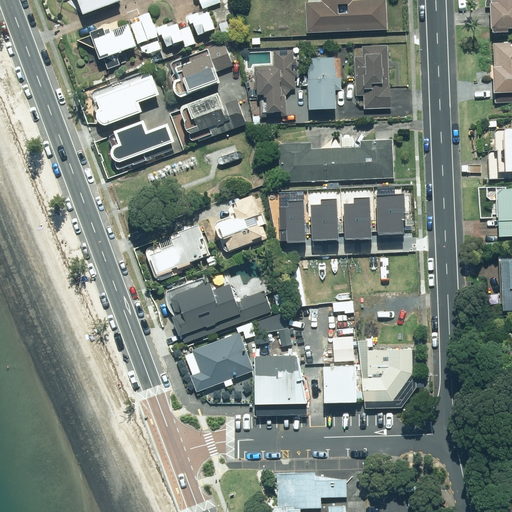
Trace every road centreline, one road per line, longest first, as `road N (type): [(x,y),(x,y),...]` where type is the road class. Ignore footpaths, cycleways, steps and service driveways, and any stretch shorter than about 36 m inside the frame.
road 1 (tertiary): [(8,0),(174,446)]
road 2 (secondary): [(435,0),(454,434)]
road 3 (residential): [(174,446),(454,434)]
